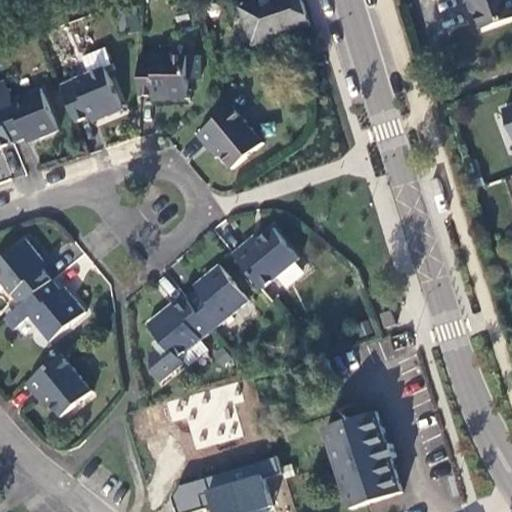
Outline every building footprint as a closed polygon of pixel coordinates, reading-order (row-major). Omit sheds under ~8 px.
[(268,35),(308,22),(301,0),(251,0),(237,4),(250,49),(270,43),(268,35)] [(462,0),(464,2),(469,1),(480,29),(511,16),(511,2),(511,0),(462,0)] [(87,69),(59,81),(73,118),(96,109),(99,112),(118,105),(103,68),(110,64),(103,44),(81,52),(87,69)] [(185,53),(138,50),(138,92),(163,93),(163,99),(185,99),(185,53)] [(10,95),(3,78),(0,79),(0,116),(9,139),(33,129),(36,134),(57,126),(39,84),(10,95)] [(263,137),(232,101),(196,130),(207,143),(212,140),(232,162),(263,137)] [(0,143),(9,139),(0,116),(0,143)] [(245,238),(232,249),(261,285),(299,253),(274,222),(248,242),(245,238)] [(0,256),(0,276),(20,301),(52,275),(35,255),(38,251),(26,235),(0,256)] [(204,279),(184,295),(209,326),(246,296),(217,262),(201,275),(204,279)] [(276,273),(283,286),(303,276),(297,263),(276,273)] [(68,294),(52,275),(20,301),(5,314),(14,325),(29,314),(49,336),(84,307),(71,292),(68,294)] [(162,307),(145,320),(162,341),(149,351),(153,370),(159,378),(182,359),(177,353),(209,326),(184,295),(165,311),(162,307)] [(90,389),(60,350),(25,380),(34,391),(39,388),(59,413),(90,389)] [(184,423),(190,450),(246,438),(235,384),(166,399),(171,426),(184,423)] [(324,421),(350,501),(401,485),(391,451),(396,450),(391,435),(386,438),(375,405),(324,421)] [(273,511),(264,477),(280,473),(276,458),(170,486),(177,511),(178,511),(208,504),(210,511),(273,511)]
